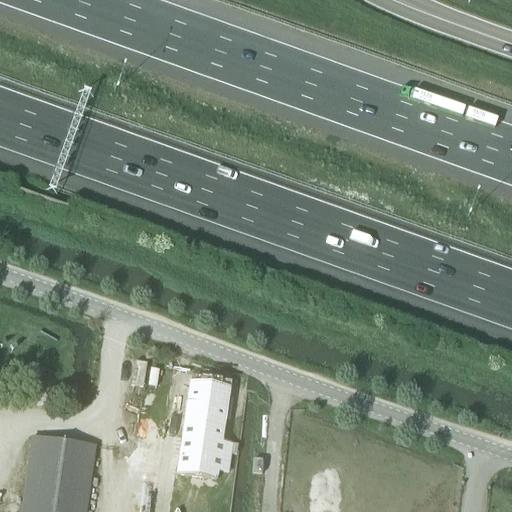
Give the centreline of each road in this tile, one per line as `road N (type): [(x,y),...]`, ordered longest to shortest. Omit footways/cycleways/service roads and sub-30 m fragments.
road 1 (motorway): [(0,118),(511,301)]
road 2 (unclassified): [(511,460),(0,281)]
road 3 (motorway): [(511,157),(73,0)]
road 4 (track): [(0,424),(94,429),(118,323)]
road 5 (primary): [(389,0),(511,47)]
